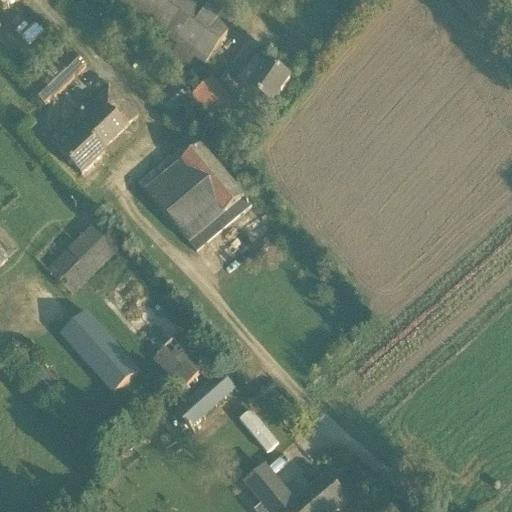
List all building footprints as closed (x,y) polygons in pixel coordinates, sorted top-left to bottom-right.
[(0,0),(0,8),(9,0),(0,0)] [(114,0),(114,1),(179,48),(172,57),(188,68),(195,59),(206,67),(238,23),(206,0),(114,0)] [(27,88),(46,109),(87,71),(69,49),(27,88)] [(238,83),(249,90),(271,107),(290,81),(267,65),(267,66),(256,58),(238,83)] [(237,106),(213,79),(193,97),(216,124),(237,106)] [(194,105),(176,87),(159,104),(177,122),(194,105)] [(108,88),(50,143),(82,178),(105,156),(101,151),(137,118),(108,88)] [(202,148),(146,194),(196,255),(252,209),(202,148)] [(122,247),(99,223),(48,274),(72,297),(122,247)] [(0,271),(8,264),(0,254),(0,271)] [(114,397),(140,374),(86,315),(61,337),(114,397)] [(154,361),(182,393),(212,366),(184,334),(154,361)] [(41,364),(27,350),(17,359),(31,373),(41,364)] [(213,371),(173,415),(192,432),(233,389),(213,371)] [(63,389),(49,375),(32,391),(45,406),(63,389)] [(265,509),(284,493),(264,470),(246,486),(265,509)] [(286,511),(334,511),(347,502),(327,478),(286,511)]
